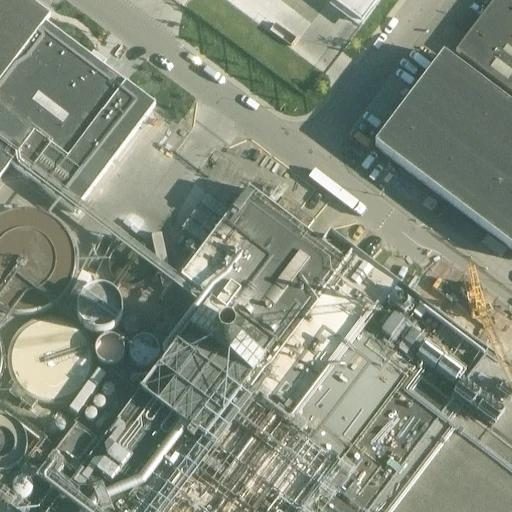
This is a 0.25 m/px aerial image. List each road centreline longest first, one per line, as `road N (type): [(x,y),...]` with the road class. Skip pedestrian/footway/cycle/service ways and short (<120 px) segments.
road 1 (unclassified): [(306,166),(91,0)]
road 2 (unclassified): [(511,325),(306,166)]
road 3 (unclassified): [(306,166),(425,0)]
